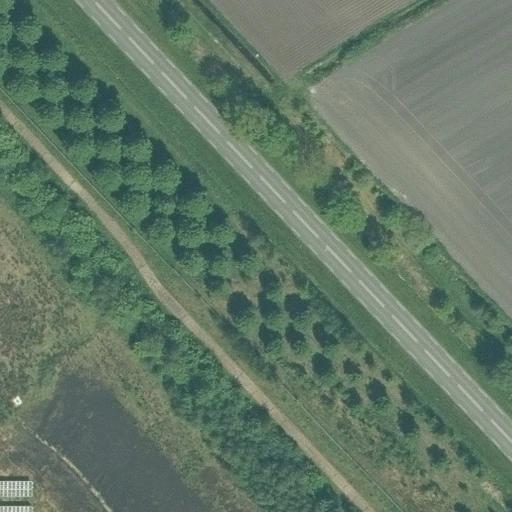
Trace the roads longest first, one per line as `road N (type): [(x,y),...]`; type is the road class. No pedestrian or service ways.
road 1 (primary): [(511,443),(91,0)]
road 2 (track): [(511,357),(174,0)]
